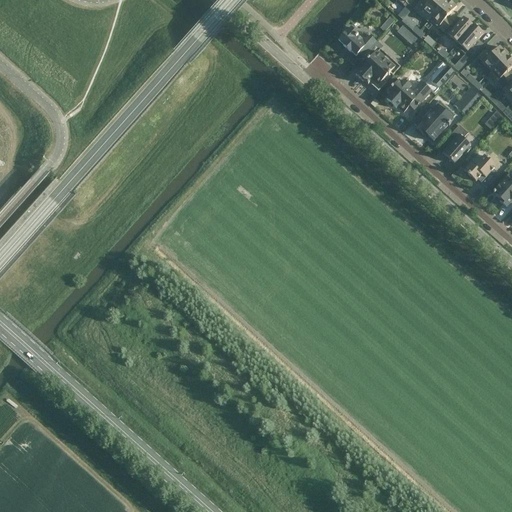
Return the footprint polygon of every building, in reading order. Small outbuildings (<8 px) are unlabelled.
[(429,20),(446,1),(445,0),(444,0),(430,0),(429,2),(425,0),(420,0),(413,9),(428,23),(429,21),(429,20)] [(457,7),(448,0),(445,0),(446,1),(429,20),(429,21),(444,33),(444,32),(449,26),(450,26),(453,23),(447,18),(457,7)] [(456,46),(474,25),(469,21),(468,22),(463,18),(454,30),(450,26),(449,26),(444,32),(444,33),(448,36),(447,38),(456,45),(456,46)] [(473,46),(483,34),(474,25),(456,46),(456,45),(455,46),(465,55),(467,52),(471,56),(477,50),(473,46)] [(417,40),(408,31),(403,27),(398,32),(403,37),(412,45),(417,40)] [(347,31),(338,41),(344,46),(343,46),(350,53),(351,52),(356,57),(360,53),(364,56),(377,42),(369,35),(363,41),(357,36),(358,34),(351,28),(348,32),(347,31)] [(363,66),(355,75),(363,82),(364,81),(369,86),(369,85),(369,84),(379,92),(386,83),(383,80),(388,76),(390,74),(393,76),(401,67),(412,54),(398,42),(391,36),(377,53),(376,52),(372,56),(368,52),(359,62),(363,66)] [(491,72),(508,56),(508,53),(504,49),(501,49),(499,47),(491,56),(485,50),(477,58),(490,72),(491,72)] [(511,68),(511,60),(508,56),(491,72),(490,72),(488,74),(497,84),(501,88),(511,78),(507,74),(511,70),(511,68)] [(473,85),(476,81),(469,75),(466,79),(473,85)] [(511,77),(511,78),(501,88),(505,93),(502,95),(511,105),(511,104),(511,77)] [(410,107),(414,111),(432,92),(424,85),(414,95),(408,90),(411,87),(404,81),(402,84),(399,81),(394,86),(393,86),(391,88),(391,89),(389,92),(391,95),(387,100),(396,109),(397,108),(403,114),(410,107)] [(483,87),(476,81),(473,85),(479,91),(483,87)] [(464,117),(481,97),(470,88),(453,107),(464,117)] [(425,120),(415,131),(416,131),(416,130),(419,133),(418,133),(419,134),(420,133),(424,137),(426,135),(433,142),(448,126),(449,126),(451,124),(450,123),(453,120),(442,110),(445,106),(439,101),(432,108),(428,105),(419,114),(425,120)] [(468,134),(459,126),(452,134),(456,138),(442,153),(454,164),(464,153),(466,155),(471,149),(469,147),(471,146),(463,139),(468,134)] [(474,167),(471,164),(464,171),(468,175),(468,176),(470,177),(476,182),(479,178),(482,181),(480,183),(487,189),(499,175),(494,170),(496,167),(484,156),(474,167)] [(511,174),(493,194),(501,201),(499,202),(507,209),(511,202),(511,174)]
